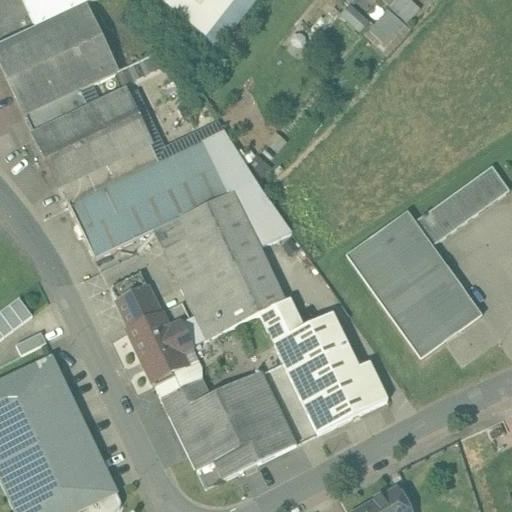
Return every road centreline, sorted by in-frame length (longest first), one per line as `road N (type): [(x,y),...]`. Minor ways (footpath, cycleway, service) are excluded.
road 1 (residential): [(164,511),(63,287),(0,195)]
road 2 (residential): [(281,511),(511,395)]
